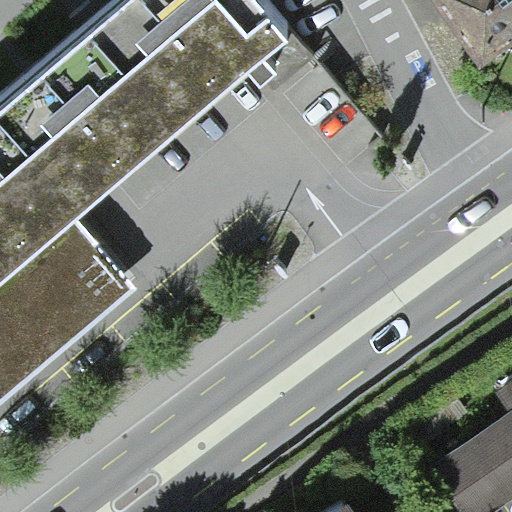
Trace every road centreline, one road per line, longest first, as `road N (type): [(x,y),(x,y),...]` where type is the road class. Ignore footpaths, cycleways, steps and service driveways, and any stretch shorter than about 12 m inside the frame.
road 1 (secondary): [(114,511),(496,223)]
road 2 (residential): [(496,223),(385,0)]
